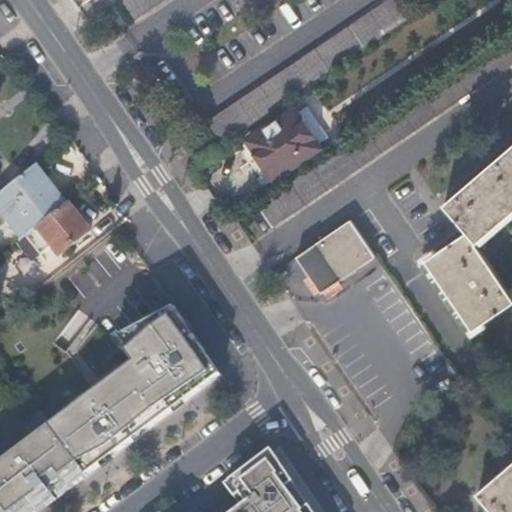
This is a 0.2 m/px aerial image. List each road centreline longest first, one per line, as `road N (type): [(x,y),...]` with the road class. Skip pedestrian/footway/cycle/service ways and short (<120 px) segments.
road 1 (secondary): [(299,394),(26,0)]
road 2 (residential): [(135,511),(299,394)]
road 3 (secondary): [(378,511),(299,394)]
